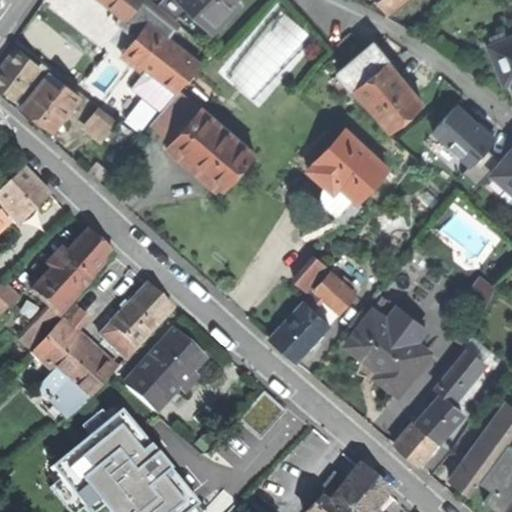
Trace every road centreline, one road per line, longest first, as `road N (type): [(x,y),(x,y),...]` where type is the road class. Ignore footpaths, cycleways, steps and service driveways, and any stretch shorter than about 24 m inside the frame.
road 1 (residential): [(0,117),(149,262),(395,468),(435,511)]
road 2 (residential): [(335,0),(426,53),(511,120)]
